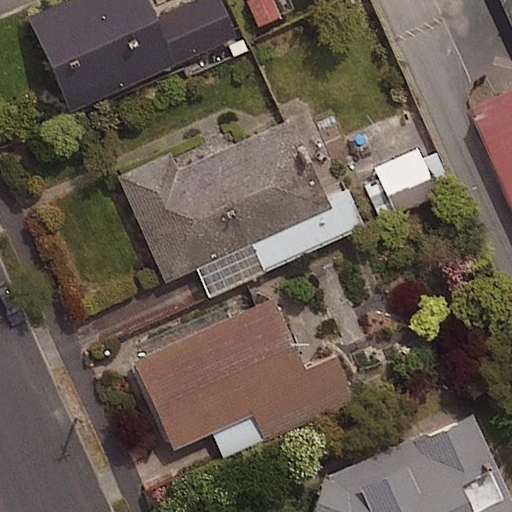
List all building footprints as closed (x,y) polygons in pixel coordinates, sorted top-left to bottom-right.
[(143,0),(37,0),(18,8),(61,105),(230,30),(216,0),(170,0),(148,10),(143,0)] [(511,0),(494,0),(511,38),(511,0)] [(511,91),(465,112),(511,216),(511,91)] [(164,147),(112,170),(159,275),(325,201),(284,111),(171,162),(164,147)] [(433,193),(413,146),(356,170),(376,217),(433,193)] [(268,293),(129,354),(168,441),(244,408),(260,444),(355,402),(331,346),(298,360),(268,293)] [(511,511),(511,498),(508,501),(465,404),(317,469),(302,511),(511,511)]
